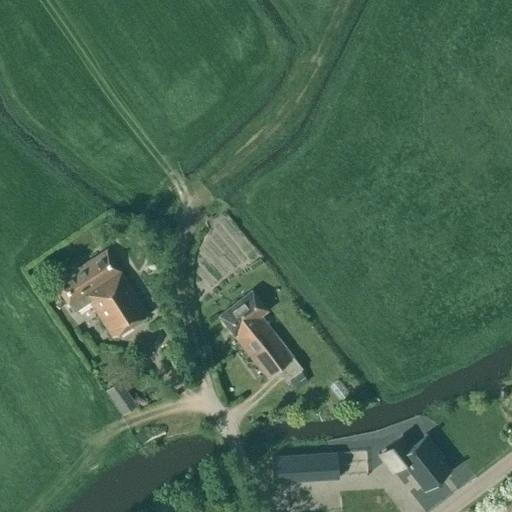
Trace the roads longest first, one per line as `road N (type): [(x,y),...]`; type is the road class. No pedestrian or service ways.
road 1 (track): [(266,511),(189,336),(179,272),(190,209),(178,183)]
road 2 (track): [(190,209),(277,121),(345,0)]
